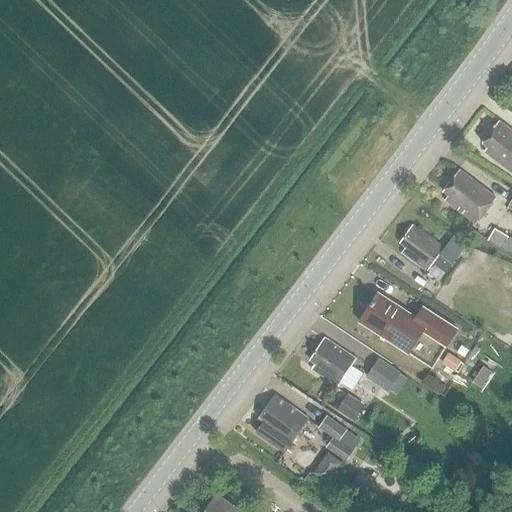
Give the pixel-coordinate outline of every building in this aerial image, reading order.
[(511,131),(500,122),(483,144),(488,148),(485,152),(511,172),(511,131)] [(497,199),(460,170),(443,192),(449,196),(445,201),(476,225),(497,199)] [(445,248),(413,226),(400,244),(406,248),(402,253),(428,272),(434,263),(439,267),(441,264),(449,270),(465,249),(451,239),(445,248)] [(488,241),(502,248),(509,237),(495,229),(488,241)] [(424,308),(417,318),(379,294),(360,322),(409,354),(423,332),(447,347),(458,330),(424,308)] [(357,359),(325,338),(310,361),(316,364),(312,370),(339,387),(357,359)] [(444,365),(454,371),(461,361),(451,355),(444,365)] [(366,379),(388,393),(401,373),(379,359),(366,379)] [(472,382),(481,388),(491,372),(483,366),(472,382)] [(338,411),(355,422),(365,405),(348,394),(338,411)] [(257,433),(286,453),(309,420),(275,396),(259,419),(264,423),(257,433)] [(334,438),(353,452),(361,440),(327,416),(319,427),(334,438)] [(406,444),(414,456),(425,448),(416,436),(406,444)] [(346,462),(353,452),(334,438),(326,448),(346,462)] [(313,472),(328,483),(342,464),(328,453),(313,472)] [(352,484),(342,477),(332,490),(342,497),(352,484)] [(242,511),(216,495),(204,511),(242,511)]
